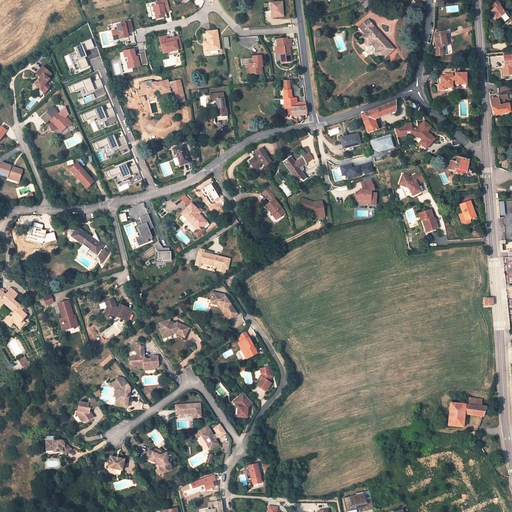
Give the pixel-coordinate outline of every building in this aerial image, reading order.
[(157,5),(150,7),(152,17),(155,16),(156,19),(162,17),(162,14),(165,14),(165,12),(170,11),(167,0),(165,0),(156,2),(157,5)] [(495,8),(491,11),(497,19),(500,16),(505,12),(499,5),(500,4),(497,0),(496,1),(495,0),(491,3),(495,8)] [(282,2),(272,3),(272,10),(271,10),(272,17),(283,16),(282,2)] [(116,25),(118,30),(112,31),(114,40),(128,37),(127,34),(134,32),(131,19),(124,21),(125,23),(116,25)] [(366,21),(360,27),(365,34),(361,38),(367,46),(370,43),(377,50),(374,53),(380,60),(393,49),(386,42),(385,43),(380,37),(381,36),(373,27),(372,28),(366,21)] [(203,42),(205,51),(219,49),(217,31),(206,32),(207,42),(203,42)] [(435,56),(443,55),(442,46),(446,45),(447,45),(445,31),(434,33),(436,51),(435,52),(435,56)] [(166,36),(159,38),(161,45),(162,45),(163,53),(168,52),(169,55),(179,53),(178,50),(182,49),(179,36),(167,39),(166,36)] [(287,38),(276,39),(277,47),(275,47),(275,54),(276,61),(280,61),(280,63),(291,62),(289,47),(292,47),(291,39),(287,40),(287,38)] [(95,48),(91,39),(81,43),(82,45),(75,48),(79,59),(77,60),(80,70),(89,66),(85,58),(87,57),(85,52),(95,48)] [(135,54),(134,49),(123,52),(125,57),(128,57),(129,62),(127,63),(128,69),(139,66),(148,64),(145,50),(139,51),(140,53),(135,54)] [(511,54),(503,56),(504,67),(503,67),(504,75),(511,74),(511,54)] [(261,56),(252,56),(253,64),(248,64),(249,73),(256,73),(256,75),(262,74),(261,69),(260,69),(260,67),(262,67),(261,56)] [(48,78),(51,74),(43,66),(36,75),(40,78),(35,85),(45,93),(50,88),(45,84),(49,79),(48,78)] [(440,76),(440,85),(444,88),(452,88),(452,80),(455,80),(455,85),(465,84),(465,74),(455,74),(455,77),(452,77),(452,76),(449,76),(449,75),(445,75),(445,76),(440,76)] [(92,77),(69,86),(72,92),(85,87),(87,93),(104,86),(100,79),(94,81),(92,77)] [(156,82),(155,83),(152,81),(151,81),(142,83),(143,87),(142,87),(143,93),(147,92),(148,94),(148,97),(155,95),(155,92),(158,91),(159,92),(164,91),(165,93),(170,92),(169,89),(173,88),(177,103),(185,101),(180,80),(168,82),(167,80),(162,81),(163,82),(162,82),(156,83),(156,82)] [(284,109),(291,108),(292,115),(293,115),(307,114),(305,102),(296,103),(296,100),(291,100),(290,90),(284,91),(284,97),(283,97),(284,109)] [(223,93),(211,94),(212,100),(216,100),(217,108),(218,107),(218,110),(216,110),(217,116),(221,115),(222,117),(227,116),(226,105),(225,105),(223,93)] [(490,99),(493,115),(511,111),(511,102),(505,104),(504,97),(505,97),(504,94),(502,95),(502,94),(500,94),(500,95),(498,95),(498,97),(490,99)] [(374,109),(377,117),(395,110),(396,101),(374,109)] [(52,106),(40,118),(45,123),(49,119),(52,122),(49,125),(52,130),(57,127),(61,131),(68,125),(69,126),(73,123),(67,117),(69,115),(68,111),(65,107),(58,114),(57,112),(57,111),(52,106)] [(112,107),(106,110),(104,106),(81,115),(84,121),(97,116),(100,122),(116,115),(112,107)] [(374,118),(377,117),(374,109),(369,111),(372,119),(374,118)] [(376,126),(375,123),(373,124),(372,119),(369,111),(361,114),(367,133),(377,130),(376,126)] [(425,121),(419,127),(412,128),(413,136),(415,138),(420,137),(423,140),(425,142),(423,145),(427,149),(436,139),(430,134),(429,135),(427,133),(432,127),(425,121)] [(125,136),(118,138),(116,134),(93,144),(96,150),(107,145),(108,148),(105,149),(109,158),(112,157),(111,155),(121,151),(119,147),(128,143),(125,136)] [(357,134),(341,138),(343,148),(360,144),(357,134)] [(391,135),(370,139),(373,152),(394,148),(391,135)] [(184,145),(172,149),(174,155),(176,154),(180,165),(190,162),(184,145)] [(269,156),(263,147),(256,150),(259,154),(251,159),(256,166),(259,164),(263,161),(267,164),(272,161),(269,156)] [(291,156),(284,161),(289,169),(290,169),(293,173),(292,173),(299,182),(301,180),(303,181),(307,179),(299,168),(306,163),(302,156),(295,162),(291,156)] [(456,162),(450,161),(448,169),(455,171),(455,168),(463,170),(466,170),(469,160),(456,158),(456,162)] [(249,160),(255,169),(260,166),(259,164),(256,166),(251,159),(249,160)] [(11,166),(1,163),(0,165),(0,174),(7,177),(7,176),(19,179),(22,171),(14,168),(13,169),(10,168),(11,166)] [(94,181),(78,163),(70,169),(86,188),(94,181)] [(137,164),(130,167),(128,163),(105,172),(108,178),(121,173),(124,179),(140,172),(137,164)] [(339,166),(342,176),(346,175),(347,179),(373,173),(371,163),(352,167),(352,164),(339,166)] [(412,196),(421,192),(418,186),(417,187),(416,185),(417,185),(424,181),(420,173),(413,176),(413,177),(412,178),(402,175),(400,182),(407,185),(408,188),(412,196)] [(371,179),(360,181),(362,188),(362,193),(359,192),(355,192),(355,200),(359,200),(359,199),(363,199),(365,200),(365,203),(375,204),(376,192),(371,192),(371,190),(374,190),(371,179)] [(268,193),(265,196),(269,202),(274,198),(275,197),(272,192),(269,194),(268,193)] [(284,212),(274,198),(269,202),(265,205),(275,218),(284,212)] [(313,202),(301,198),(298,205),(313,210),(314,218),(323,216),(320,201),(313,202)] [(472,209),(469,201),(459,205),(462,213),(465,221),(468,219),(474,217),(471,209),(472,209)] [(200,212),(191,203),(181,212),(190,221),(189,222),(197,229),(193,233),(197,237),(205,229),(202,227),(207,222),(198,213),(200,212)] [(430,210),(419,213),(421,221),(422,220),(426,229),(431,228),(431,230),(437,228),(434,218),(433,218),(430,210)] [(119,215),(121,222),(127,220),(125,213),(119,215)] [(460,222),(466,225),(470,224),(468,219),(465,221),(462,213),(458,215),(460,222)] [(148,215),(142,218),(143,221),(138,223),(139,226),(136,227),(139,233),(142,232),(144,237),(138,239),(141,247),(149,243),(148,243),(152,241),(152,239),(153,239),(149,230),(154,228),(148,215)] [(77,227),(71,236),(96,254),(97,254),(98,255),(98,256),(100,263),(107,253),(103,250),(102,251),(100,249),(103,246),(98,242),(99,241),(96,232),(92,238),(77,227)] [(157,244),(153,246),(158,253),(158,262),(171,261),(171,252),(169,253),(169,250),(162,250),(157,244)] [(230,259),(198,251),(196,261),(195,265),(200,267),(201,263),(217,267),(216,271),(224,273),(226,269),(227,269),(230,259)] [(0,306),(4,302),(5,301),(14,309),(16,310),(12,315),(13,316),(19,321),(22,317),(24,315),(23,314),(26,311),(19,305),(13,300),(17,294),(10,288),(4,295),(1,292),(4,290),(1,287),(0,288),(0,306)] [(228,300),(224,299),(225,295),(220,294),(216,293),(213,293),(212,301),(215,301),(219,302),(218,306),(221,306),(230,319),(238,314),(228,300)] [(45,305),(54,303),(51,295),(43,298),(45,305)] [(113,299),(105,302),(107,307),(103,316),(111,319),(113,315),(127,321),(132,310),(120,304),(118,308),(116,307),(113,299)] [(13,311),(14,309),(5,301),(4,302),(13,311)] [(68,301),(58,304),(62,318),(61,318),(64,327),(73,324),(73,326),(78,325),(75,318),(73,318),(72,315),(73,315),(68,301)] [(64,327),(61,318),(59,319),(63,330),(73,326),(73,324),(64,327)] [(161,336),(170,333),(173,332),(183,337),(187,328),(176,323),(174,324),(171,324),(170,322),(169,320),(159,323),(160,328),(159,328),(161,336)] [(244,332),(234,339),(237,344),(248,339),(244,332)] [(237,344),(241,352),(237,353),(241,361),(248,358),(256,354),(248,339),(237,344)] [(137,367),(140,369),(144,369),(144,371),(146,372),(150,372),(151,369),(154,369),(156,367),(155,363),(158,360),(158,356),(153,357),(150,359),(147,360),(144,357),(145,356),(144,346),(136,347),(136,352),(137,352),(138,354),(136,356),(130,356),(130,366),(133,367),(137,367)] [(155,363),(156,367),(154,369),(151,369),(150,372),(155,371),(159,366),(158,360),(155,363)] [(262,379),(261,381),(258,387),(267,392),(271,384),(269,383),(270,379),(270,376),(271,376),(270,367),(260,370),(262,375),(261,378),(262,379)] [(131,388),(124,379),(117,378),(116,381),(111,384),(115,390),(114,395),(116,398),(114,406),(127,408),(131,388)] [(252,404),(243,393),(233,402),(238,408),(237,417),(247,418),(247,408),(252,404)] [(79,401),(78,410),(79,411),(78,416),(82,421),(86,422),(93,417),(91,413),(89,412),(90,408),(92,408),(98,404),(94,397),(88,401),(88,403),(79,401)] [(196,399),(172,409),(176,418),(190,412),(192,416),(201,412),(196,399)] [(463,404),(450,403),(450,407),(445,407),(444,414),(449,415),(448,425),(463,427),(465,413),(483,416),(486,406),(481,406),(468,405),(469,402),(463,401),(463,404)] [(428,407),(418,408),(420,421),(430,419),(428,407)] [(202,437),(211,450),(219,445),(208,427),(195,435),(198,440),(202,437)] [(477,432),(477,431),(469,432),(470,437),(473,437),(474,440),(479,439),(478,432),(477,432)] [(59,440),(44,441),(45,448),(53,448),(53,450),(57,450),(58,451),(62,451),(66,454),(71,448),(63,441),(63,442),(59,442),(59,440)] [(158,463),(159,466),(158,466),(160,471),(164,473),(169,471),(168,469),(172,468),(170,463),(169,464),(167,459),(168,459),(166,453),(160,455),(149,450),(145,458),(157,463),(158,463)] [(108,469),(122,472),(124,461),(110,458),(108,469)] [(254,463),(247,465),(249,473),(247,474),(248,480),(249,479),(250,485),(259,482),(258,477),(254,463)] [(217,481),(215,474),(208,476),(210,484),(217,481)] [(373,509),(371,500),(365,502),(362,492),(354,493),(355,495),(342,498),(345,510),(356,508),(355,506),(357,505),(358,507),(359,511),(373,509)] [(209,509),(205,510),(205,511),(222,511),(221,501),(214,502),(215,509),(209,509)]
